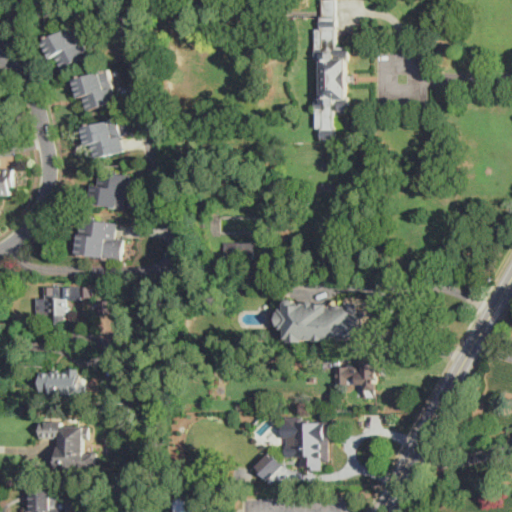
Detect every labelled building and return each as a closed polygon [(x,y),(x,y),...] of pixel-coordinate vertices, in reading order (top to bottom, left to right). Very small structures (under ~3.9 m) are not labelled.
[(338,0),(338,28),(338,47),(350,47),(350,61),(347,61),(347,74),(347,82),(347,98),(350,98),(350,111),(336,111),(336,127),(338,127),(338,140),(324,140),(324,127),(325,127),(325,110),(318,110),(318,97),(322,97),(322,59),(318,59),(318,47),(324,47),(324,30),(323,30),(323,17),(323,10),(323,0),(338,0)] [(91,55),(65,69),(57,56),(53,58),(45,42),(78,24),(78,25),(86,40),(87,41),(84,43),(85,44),(90,53),(91,55)] [(115,90),(118,102),(88,110),(84,96),(80,97),(75,79),(109,69),(115,90)] [(123,140),(126,151),(125,151),(97,158),(94,143),(88,144),(88,143),(87,139),(84,127),(130,116),(134,134),(122,137),(123,140)] [(0,168),(16,168),(15,186),(12,186),(12,195),(0,195),(0,168)] [(131,177),(129,189),(129,190),(126,208),(92,203),(94,190),(94,187),(95,184),(103,185),(105,171),(131,175),(131,177)] [(119,225),(118,236),(117,239),(126,240),(123,260),(76,253),(78,238),(79,235),(79,234),(81,235),(84,218),(120,223),(120,224),(119,225)] [(255,242),(254,263),(226,262),(226,242),(255,242)] [(73,286),(73,298),(68,298),(67,315),(65,315),(65,321),(61,321),(61,325),(52,325),(52,316),(39,316),(40,299),(62,299),(62,285),(73,286)] [(309,300),(320,300),(320,299),(329,299),(329,302),(332,302),(332,307),(334,307),(334,300),(347,301),(347,305),(350,305),(351,301),(362,302),(361,309),(365,309),(364,325),(369,326),(372,330),(372,335),(367,339),(308,339),(308,341),(293,341),(293,338),(290,338),(290,326),(282,326),(282,310),(288,310),(288,302),(293,297),(309,298),(309,300)] [(395,297),(395,306),(398,306),(398,329),(374,330),(373,321),(381,321),(381,308),(384,308),(384,297),(395,297)] [(115,302),(115,314),(99,314),(99,302),(115,302)] [(150,303),(150,312),(137,312),(137,303),(150,303)] [(335,358),(322,358),(322,353),(322,350),(333,350),(335,350),(335,351),(335,358)] [(378,357),(378,396),(377,396),(358,396),(358,384),(341,384),(339,384),(339,366),(339,365),(345,366),(362,366),(362,357),(362,355),(378,355),(378,357)] [(88,385),(88,396),(51,395),(51,391),(42,391),(42,374),(82,375),(81,385),(88,385)] [(91,426),(91,440),(86,440),(86,453),(96,454),(96,468),(58,468),(58,453),(59,453),(59,439),(55,439),(44,438),(42,438),(42,426),(48,426),(48,422),(65,422),(65,426),(91,426)] [(326,435),(326,440),(326,445),(325,445),(325,469),(308,469),(308,460),(303,460),(303,456),(296,456),(296,438),(288,438),(288,437),(288,422),(326,422),(326,435)] [(271,479),(268,481),(256,468),(274,451),(286,464),(283,467),(271,479)] [(61,507),(61,511),(28,511),(28,509),(31,509),(32,499),(32,496),(32,483),(54,484),(54,496),(60,496),(59,507),(61,507)] [(176,511),(176,498),(193,498),(193,511),(176,511)]
